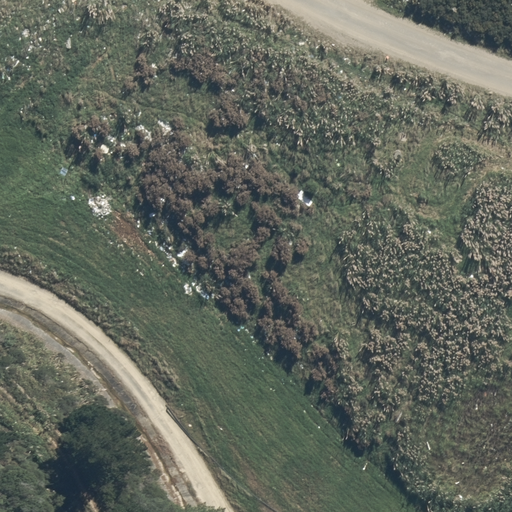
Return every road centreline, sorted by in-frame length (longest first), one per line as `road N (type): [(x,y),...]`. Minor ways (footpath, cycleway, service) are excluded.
road 1 (track): [(213,511),(128,374),(48,302),(0,289)]
road 2 (track): [(511,81),(312,0)]
road 3 (track): [(81,511),(44,446),(0,403)]
